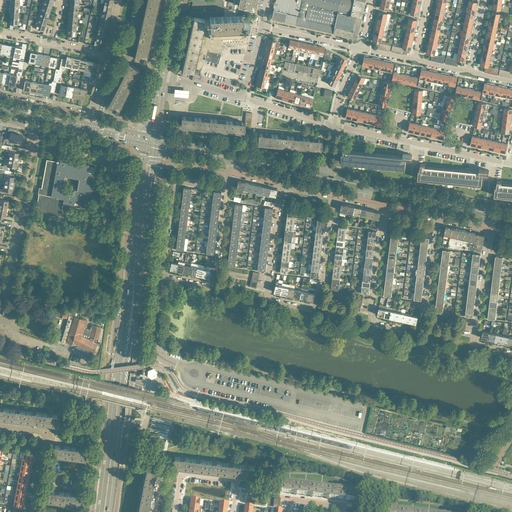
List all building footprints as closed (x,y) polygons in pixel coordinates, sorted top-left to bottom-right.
[(146,0),(135,54),(134,54),(134,58),(146,61),(147,57),(159,0),(146,0)] [(203,16),(202,0),(195,0),(196,0),(193,0),(192,3),(192,4),(192,6),(191,8),(191,11),(190,11),(189,15),(198,17),(203,16)] [(202,0),(203,16),(212,16),(211,0),(202,0)] [(220,0),(211,0),(212,16),(222,16),(222,14),(223,13),(223,2),(220,0)] [(239,0),(239,5),(243,6),(242,9),(250,11),(251,8),(256,9),(257,0),(239,0)] [(301,0),(300,6),(298,16),(296,24),(314,28),(332,32),(335,20),(337,12),(361,17),(365,1),(362,0),(301,0)] [(286,13),(298,16),(300,6),(275,1),(273,10),(286,13)] [(102,9),(103,9),(111,11),(112,5),(102,3),(101,9),(102,9)] [(41,9),(42,9),(49,12),(51,6),(44,4),(43,6),(42,6),(41,9)] [(39,15),(40,15),(47,18),(49,12),(42,9),(41,12),(40,12),(39,15)] [(271,19),(284,22),(286,13),(273,10),(271,19)] [(356,39),(361,17),(337,12),(335,20),(332,32),(350,36),(350,37),(356,39)] [(378,14),(378,17),(389,20),(390,18),(391,14),(380,12),(379,14),(378,14)] [(435,14),(434,17),(442,19),(445,20),(446,14),(444,13),(436,12),(435,14)] [(295,24),(296,24),(298,16),(286,13),(284,22),(284,20),(296,23),(295,24)] [(37,21),(38,21),(45,24),(47,18),(40,15),(39,18),(38,18),(37,21)] [(243,15),(236,15),(234,15),(234,16),(222,16),(212,16),(203,16),(198,17),(189,15),(188,23),(187,24),(187,26),(187,28),(187,30),(186,30),(185,33),(185,35),(185,37),(185,40),(184,43),(183,43),(182,46),(182,48),(182,51),(182,52),(181,56),(180,56),(180,59),(179,61),(179,62),(179,65),(178,68),(182,70),(181,71),(192,73),(194,73),(197,74),(200,74),(204,59),(211,61),(218,63),(222,49),(223,45),(248,43),(253,23),(249,22),(249,21),(247,21),(248,20),(245,19),(245,20),(243,20),(243,15)] [(378,17),(377,21),(377,23),(385,25),(388,26),(389,20),(378,17)] [(43,30),(45,24),(38,21),(37,24),(36,24),(35,27),(43,30)] [(461,26),(464,26),(463,30),(471,32),(471,30),(472,30),(473,26),(464,24),(462,24),(461,26)] [(68,28),(67,35),(68,35),(67,40),(72,41),(72,35),(76,36),(76,32),(75,32),(76,29),(68,28)] [(96,36),(95,40),(104,42),(105,35),(98,34),(97,36),(96,36)] [(278,45),(279,42),(268,39),(267,45),(283,49),(286,49),(287,44),(284,43),(283,46),(278,45)] [(301,42),(296,41),(295,40),(295,41),(294,48),(292,54),(295,55),(295,52),(299,53),(301,42)] [(299,53),(297,59),(303,60),(304,58),(307,43),(301,42),(299,53)] [(403,48),(405,48),(404,54),(407,54),(407,52),(409,53),(410,49),(411,49),(412,46),(411,45),(412,44),(404,42),(403,48)] [(9,45),(2,43),(1,53),(7,54),(9,45)] [(313,45),(307,43),(304,58),(306,59),(307,56),(307,55),(310,55),(313,45)] [(14,55),(16,46),(9,45),(7,54),(7,56),(9,57),(10,54),(14,55)] [(265,51),(273,53),(276,53),(277,50),(282,51),(283,49),(267,45),(265,51)] [(310,55),(310,59),(315,60),(318,46),(313,45),(310,55)] [(14,55),(14,56),(20,57),(19,61),(20,61),(23,61),(26,50),(22,49),(22,47),(16,46),(14,55)] [(323,57),(324,48),(325,47),(319,46),(318,46),(315,60),(318,61),(319,56),(323,57)] [(277,54),(276,53),(273,53),(265,51),(264,57),(274,59),(275,59),(277,54)] [(35,62),(36,62),(37,53),(30,52),(29,61),(35,62)] [(42,63),(44,55),(37,53),(36,62),(42,63)] [(337,58),(336,60),(345,65),(347,59),(337,54),(336,58),(337,58)] [(49,65),(51,56),(44,55),(42,63),(49,65)] [(56,62),(57,57),(51,56),(49,65),(53,65),(52,66),(55,67),(55,66),(57,67),(57,63),(56,62)] [(61,61),(59,69),(62,70),(64,70),(65,65),(72,67),(74,58),(67,56),(66,60),(65,60),(65,61),(65,62),(61,61)] [(372,58),(370,57),(368,67),(374,68),(376,58),(373,57),(372,58)] [(78,70),(78,68),(80,59),(74,58),(72,67),(75,67),(75,70),(78,70)] [(374,68),(380,69),(382,60),(380,59),(376,58),(374,68)] [(85,69),(85,70),(87,61),(80,59),(78,68),(85,69)] [(345,65),(336,60),(335,63),(333,62),(332,65),(335,67),(342,70),(345,65)] [(386,71),(392,72),(394,63),(392,62),(392,61),(388,61),(388,60),(386,71)] [(85,70),(85,71),(91,72),(91,71),(93,62),(87,61),(85,70)] [(263,62),(261,68),(274,71),(275,70),(272,69),(273,65),(270,64),(263,62)] [(108,103),(106,106),(118,112),(118,111),(139,69),(128,64),(108,103)] [(342,70),(335,67),(332,65),(329,71),(340,76),(340,75),(342,70)] [(23,69),(19,68),(18,73),(17,73),(17,75),(10,74),(8,83),(15,84),(15,82),(19,83),(21,75),(21,76),(23,69)] [(430,70),(427,70),(425,79),(431,80),(434,70),(434,71),(430,70)] [(431,83),(437,85),(437,82),(439,73),(437,72),(438,71),(437,71),(434,71),(434,70),(431,80),(431,83)] [(329,71),(327,76),(337,81),(340,75),(340,76),(329,71)] [(441,73),(439,73),(437,82),(437,85),(443,86),(443,83),(445,73),(442,72),(441,73)] [(8,83),(10,74),(3,73),(2,82),(8,83)] [(406,74),(400,73),(398,82),(402,83),(402,82),(404,83),(406,74)] [(443,83),(449,84),(451,75),(449,75),(449,74),(445,73),(443,83)] [(258,80),(265,82),(271,83),(272,81),(266,80),(267,76),(260,74),(258,80)] [(356,78),(355,79),(363,83),(365,78),(361,76),(358,74),(357,74),(356,77),(356,78)] [(334,86),(337,81),(327,76),(326,76),(324,81),(334,86)] [(354,81),(352,85),(360,89),(363,83),(355,79),(354,81)] [(23,89),(29,90),(30,90),(31,81),(25,80),(24,83),(24,84),(23,89)] [(381,80),(380,86),(383,87),(391,89),(392,85),(391,85),(392,83),(381,80)] [(38,83),(31,81),(30,90),(36,91),(36,92),(38,83)] [(45,84),(43,94),(47,95),(47,94),(49,94),(50,94),(50,91),(54,92),(56,82),(53,81),(52,81),(52,83),(49,83),(49,85),(45,84)] [(487,83),(485,83),(483,92),(489,93),(491,83),(487,82),(487,83)] [(38,83),(36,92),(39,92),(38,93),(43,94),(45,84),(38,83)] [(65,94),(67,85),(60,84),(59,93),(65,94)] [(74,87),(67,85),(65,94),(72,96),(74,87)] [(275,97),(275,98),(278,99),(279,99),(279,98),(281,99),(283,89),(284,87),(278,85),(275,97)] [(351,89),(350,91),(358,94),(360,89),(352,85),(350,88),(351,89)] [(499,86),(496,85),(494,95),(500,96),(503,86),(499,85),(499,86)] [(500,96),(506,97),(509,88),(506,87),(507,87),(506,86),(506,87),(503,86),(500,96)] [(78,97),(80,88),(74,87),(72,96),(78,97)] [(465,97),(465,96),(467,96),(469,88),(463,87),(461,96),(465,97)] [(87,90),(80,88),(78,97),(79,97),(85,98),(85,99),(87,90)] [(283,100),(286,101),(289,91),(283,89),(281,99),(283,99),(283,100)] [(325,89),(323,97),(330,98),(332,91),(325,89)] [(290,102),(292,102),(295,93),(289,91),(286,101),(290,102)] [(347,95),(348,96),(350,97),(355,100),(358,94),(350,91),(349,92),(347,95)] [(294,104),(298,105),(301,95),(295,93),(292,102),(294,103),(294,104)] [(389,97),(389,94),(381,93),(380,99),(389,101),(389,97)] [(302,105),(304,106),(307,97),(301,95),(298,105),(302,106),(302,105)] [(455,100),(454,100),(455,98),(447,95),(445,101),(453,104),(455,100)] [(310,107),(310,108),(310,107),(313,98),(307,97),(304,106),(306,106),(306,107),(309,108),(310,107)] [(452,108),(453,104),(445,101),(443,106),(451,109),(451,107),(452,108)] [(451,109),(443,106),(441,112),(449,115),(451,111),(450,111),(451,109)] [(475,111),(476,112),(476,114),(484,115),(485,109),(476,107),(475,111)] [(353,120),(357,121),(359,111),(353,109),(351,119),(354,119),(353,120)] [(361,121),(363,121),(365,112),(359,111),(357,121),(361,122),(361,121)] [(365,123),(369,124),(371,113),(365,112),(363,121),(365,122),(365,123)] [(448,119),(449,115),(441,112),(439,118),(447,121),(447,119),(448,119)] [(373,124),(375,124),(377,115),(371,113),(369,124),(373,124)] [(197,118),(191,117),(182,116),(181,119),(181,126),(196,127),(197,118)] [(213,119),(206,119),(197,118),(196,127),(212,129),(213,119)] [(229,121),(222,120),(213,119),(212,129),(228,131),(229,121)] [(244,129),(245,124),(245,122),(229,121),(228,131),(244,132),(244,129)] [(422,124),(416,123),(414,133),(416,133),(416,134),(419,135),(422,124)] [(424,135),(426,135),(428,126),(422,124),(419,135),(423,136),(424,135)] [(431,137),(434,127),(428,126),(426,135),(428,136),(427,136),(431,137)] [(435,137),(438,138),(440,128),(434,127),(431,137),(435,138),(435,137)] [(17,142),(21,143),(22,135),(10,133),(9,140),(16,142),(17,142)] [(274,135),(267,134),(258,133),(258,134),(257,143),(273,144),(274,135)] [(290,136),(283,135),(274,135),(273,144),(289,146),(290,136)] [(306,138),(299,137),(290,136),(289,146),(305,147),(306,138)] [(482,148),(484,138),(478,137),(476,146),(478,147),(478,148),(482,148)] [(321,139),(314,138),(306,138),(305,147),(320,149),(321,139)] [(486,149),(488,149),(490,140),(484,138),(482,148),(486,149)] [(494,151),(496,141),(490,140),(488,149),(490,149),(490,150),(494,151)] [(498,151),(500,152),(502,142),(496,141),(494,151),(497,152),(498,151)] [(18,159),(19,153),(16,152),(17,151),(13,150),(9,149),(9,146),(5,145),(4,145),(4,144),(0,143),(0,146),(0,147),(6,149),(6,151),(9,151),(8,157),(18,159)] [(412,158),(413,155),(403,154),(403,156),(403,157),(348,152),(348,150),(344,149),(342,162),(405,168),(406,158),(412,158)] [(7,165),(7,166),(10,166),(12,167),(12,166),(17,167),(18,159),(8,157),(7,165)] [(92,195),(96,173),(93,173),(93,172),(94,172),(95,167),(90,166),(90,167),(89,166),(89,164),(60,159),(60,160),(58,160),(56,161),(46,159),(41,191),(39,192),(36,208),(47,210),(46,212),(61,215),(61,211),(62,211),(63,203),(86,208),(89,195),(92,195)] [(420,164),(419,178),(482,184),(483,173),(489,174),(489,170),(479,169),(479,171),(425,166),(425,164),(420,164)] [(5,173),(3,181),(14,183),(15,177),(13,177),(14,175),(5,173)] [(236,190),(242,192),(244,181),(238,180),(236,190)] [(496,187),(496,195),(511,196),(511,183),(501,182),(502,181),(497,180),(496,186),(496,187)] [(2,181),(0,191),(6,192),(8,192),(8,190),(12,191),(14,183),(3,181),(2,181)] [(244,181),(242,192),(248,193),(249,193),(249,190),(250,183),(244,181)] [(261,195),(263,186),(257,184),(255,192),(255,194),(261,195)] [(263,186),(261,195),(261,196),(267,197),(268,194),(270,187),(263,186)] [(268,194),(267,197),(272,198),(273,195),(275,196),(277,189),(270,187),(268,194)] [(0,199),(0,206),(7,208),(8,201),(0,199)] [(342,203),(340,213),(345,214),(346,214),(346,212),(348,204),(342,203)] [(346,212),(353,213),(355,206),(348,204),(346,212)] [(365,219),(366,216),(367,209),(361,207),(359,215),(359,218),(365,219)] [(381,212),(374,210),(372,217),(375,218),(374,222),(378,223),(381,212)] [(448,247),(449,243),(450,235),(452,227),(446,226),(443,239),(442,242),(441,246),(448,247)] [(452,227),(450,235),(449,243),(448,247),(454,248),(458,229),(452,227)] [(455,247),(461,249),(465,230),(458,229),(454,248),(455,248),(455,247)] [(467,250),(471,232),(465,230),(461,249),(461,248),(467,250)] [(468,249),(474,251),(478,233),(471,232),(467,250),(468,250),(468,249)] [(421,237),(420,238),(421,238),(420,243),(428,244),(429,238),(428,238),(428,234),(421,233),(421,237)] [(478,233),(474,251),(474,250),(481,252),(485,235),(478,233)] [(177,263),(176,270),(182,272),(184,262),(178,260),(177,263)] [(177,263),(171,261),(169,269),(176,270),(177,263)] [(182,272),(189,273),(191,263),(184,262),(182,272)] [(191,263),(189,273),(195,274),(197,264),(191,263)] [(197,264),(195,274),(202,276),(204,267),(204,266),(197,264)] [(204,267),(202,276),(208,277),(210,270),(210,267),(206,266),(206,267),(204,267)] [(273,292),(280,293),(283,283),(275,281),(274,286),(274,287),(273,292)] [(280,293),(287,295),(287,292),(289,284),(283,283),(280,293)] [(289,284),(287,292),(287,295),(293,296),(295,286),(289,284)] [(293,296),(299,298),(302,288),(295,286),(293,296)] [(302,288),(299,298),(306,299),(308,289),(308,288),(302,286),(302,288)] [(315,290),(308,289),(306,299),(312,300),(315,290)] [(384,316),(390,318),(393,307),(389,306),(389,303),(391,299),(388,298),(386,306),(384,316)] [(414,302),(412,310),(414,311),(415,306),(420,307),(421,302),(414,301),(414,302)] [(379,304),(377,315),(384,316),(386,306),(379,304)] [(66,317),(68,310),(76,312),(77,309),(66,306),(65,307),(59,305),(57,314),(66,317)] [(393,307),(390,318),(397,319),(399,309),(393,307)] [(416,323),(417,320),(418,316),(414,315),(415,311),(412,310),(411,315),(410,322),(416,323)] [(98,339),(101,327),(92,325),(91,330),(85,328),(87,320),(75,317),(75,315),(69,313),(61,342),(67,344),(68,342),(76,344),(75,346),(81,349),(82,348),(84,349),(83,350),(82,354),(90,357),(92,354),(97,342),(96,342),(97,338),(98,339)] [(405,313),(403,320),(410,322),(411,315),(405,313)] [(489,332),(483,330),(481,338),(488,339),(489,332)] [(488,339),(494,340),(496,333),(489,332),(488,339)] [(502,335),(501,342),(507,343),(509,336),(509,333),(503,332),(502,335)] [(494,340),(501,342),(502,335),(496,333),(494,340)] [(9,409),(0,407),(0,417),(8,418),(9,409)] [(26,411),(9,409),(8,418),(24,420),(26,411)] [(42,413),(26,411),(24,420),(41,422),(42,413)] [(58,415),(42,413),(41,422),(56,424),(56,425),(57,425),(58,415)] [(149,434),(167,438),(171,421),(153,416),(149,434)] [(53,455),(69,457),(70,447),(64,446),(61,446),(54,445),(53,456),(53,455)] [(86,449),(80,448),(77,448),(70,447),(69,457),(85,458),(85,460),(86,449)] [(173,466),(177,466),(189,468),(190,458),(174,456),(173,467),(173,466)] [(189,468),(205,470),(206,460),(190,458),(189,468)] [(205,470),(209,470),(221,472),(222,462),(206,460),(205,470)] [(221,472),(237,474),(239,464),(222,462),(221,472)] [(157,472),(156,472),(157,465),(147,463),(148,463),(145,479),(154,481),(155,475),(156,475),(156,474),(155,474),(156,472),(157,472)] [(237,474),(250,475),(253,476),(253,477),(255,466),(239,464),(237,474)] [(151,497),(152,490),(153,490),(152,490),(153,488),(154,488),(153,488),(154,481),(145,479),(144,479),(145,479),(142,495),(141,495),(142,495),(151,497)] [(280,492),(296,494),(297,485),(281,483),(280,493),(280,492)] [(296,494),(300,495),(312,496),(313,487),(297,485),(296,494)] [(312,496),(328,498),(329,489),(313,487),(312,496)] [(328,498),(344,500),(346,491),(329,489),(328,498)] [(65,492),(55,491),(49,491),(47,501),(48,501),(48,500),(64,502),(65,492)] [(344,500),(357,502),(360,502),(360,503),(362,493),(346,491),(344,500)] [(81,494),(65,492),(64,502),(80,504),(80,505),(81,494)] [(150,503),(151,497),(142,495),(141,495),(138,511),(137,510),(137,511),(138,511),(143,511),(147,511),(149,506),(150,506),(149,506),(150,504),(150,503)]
